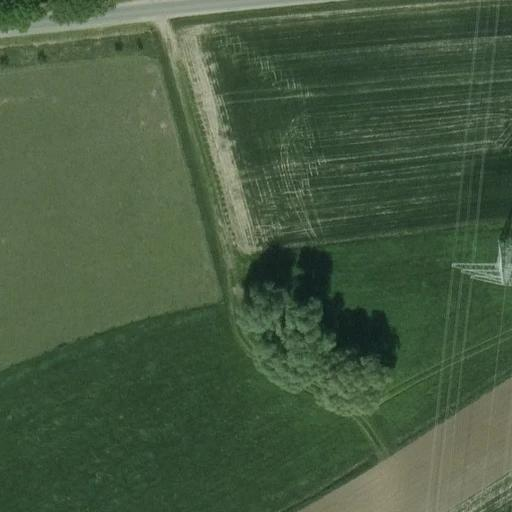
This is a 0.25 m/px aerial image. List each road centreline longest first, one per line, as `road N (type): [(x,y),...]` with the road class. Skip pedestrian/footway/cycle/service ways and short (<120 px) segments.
road 1 (track): [(159,10),(237,299)]
road 2 (unclassified): [(0,27),(256,0)]
